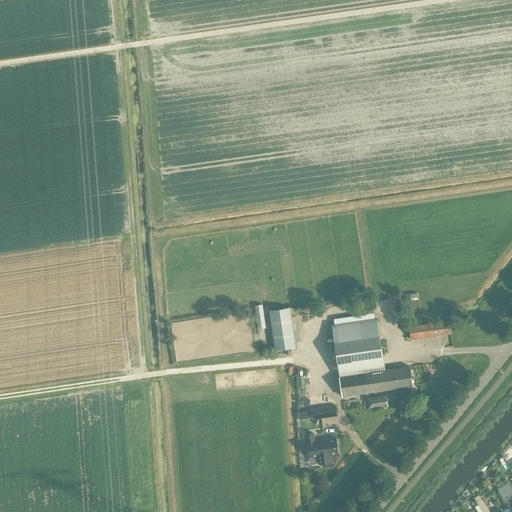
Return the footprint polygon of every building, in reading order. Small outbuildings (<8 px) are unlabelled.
[(265,319),(263,311),(262,304),(254,305),(255,313),(253,313),(254,321),(257,321),(258,329),(266,328),(265,319)] [(296,347),(290,307),(269,310),(275,350),(296,347)] [(413,386),(410,366),(385,370),(377,319),(332,325),(339,376),(340,376),(343,396),(395,389),(395,391),(396,392),(402,391),(403,390),(403,388),(413,386)] [(410,339),(451,334),(449,321),(409,326),(410,339)] [(368,408),(387,406),(386,395),(367,398),(368,408)] [(312,419),(337,415),(336,405),(300,410),(302,419),(312,418),(312,419)] [(312,434),(307,434),(307,440),(310,457),(319,456),(320,464),(332,462),(331,454),(338,453),(335,438),(315,441),(313,433),(312,434)] [(502,486),(510,498),(511,496),(511,489),(508,483),(502,486)] [(497,489),(504,501),(510,498),(502,486),(497,489)] [(495,511),(493,511),(489,511),(484,501),(478,504),(482,511),(495,511)]
